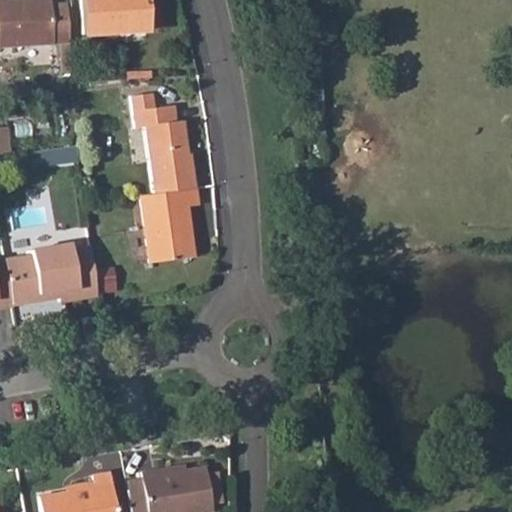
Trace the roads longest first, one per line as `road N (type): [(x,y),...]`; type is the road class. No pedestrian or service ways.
road 1 (residential): [(247,305),(236,133),(209,0)]
road 2 (residential): [(204,346),(0,385)]
road 3 (residential): [(252,511),(250,381)]
